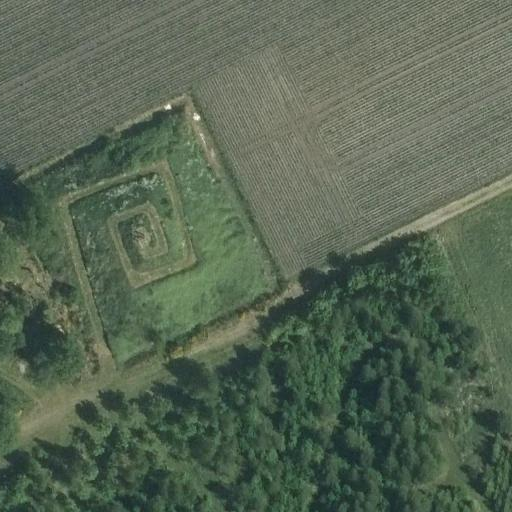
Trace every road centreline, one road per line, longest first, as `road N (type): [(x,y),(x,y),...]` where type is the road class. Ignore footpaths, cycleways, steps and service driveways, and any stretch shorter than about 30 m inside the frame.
road 1 (track): [(511,182),(179,360),(0,431)]
road 2 (track): [(103,393),(111,420),(73,511)]
